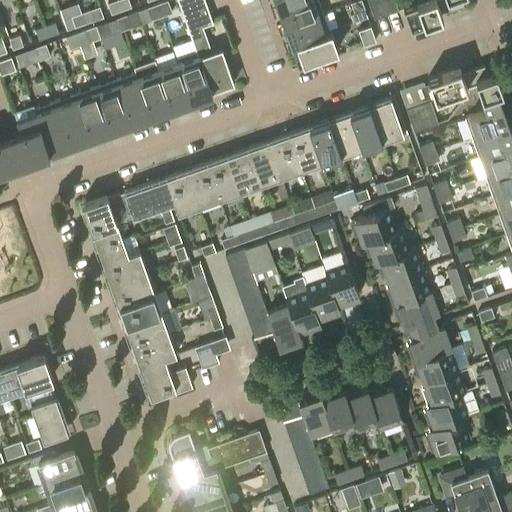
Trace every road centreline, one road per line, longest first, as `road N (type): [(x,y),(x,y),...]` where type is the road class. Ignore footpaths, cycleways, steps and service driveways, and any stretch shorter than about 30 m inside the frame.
road 1 (residential): [(66,296),(28,188),(266,104)]
road 2 (residential): [(266,104),(507,21)]
road 3 (residential): [(205,257),(240,354),(228,375),(233,391)]
road 4 (residential): [(115,431),(66,296)]
road 5 (residential): [(233,391),(239,406),(263,415),(293,501)]
road 6 (residential): [(233,391),(115,431)]
